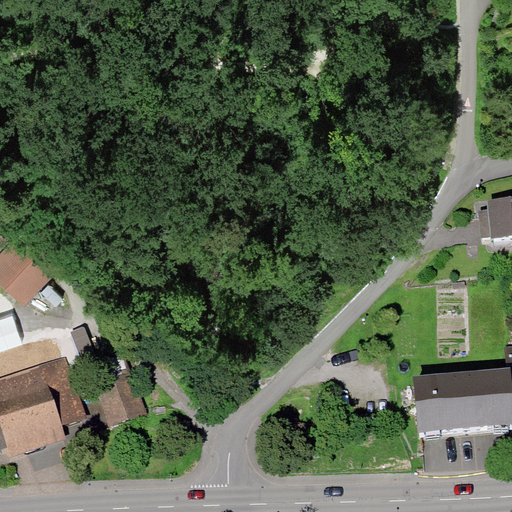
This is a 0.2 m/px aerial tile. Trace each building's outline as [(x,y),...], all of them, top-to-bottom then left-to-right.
[(476,219),(479,246),(487,245),(488,249),(511,246),(511,205),(484,209),(486,218),(476,219)] [(0,283),(26,309),(38,298),(55,316),(68,303),(48,283),(60,271),(35,246),(22,258),(0,235),(0,283)] [(91,332),(73,337),(85,378),(103,373),(91,332)] [(509,366),(411,375),(416,432),(511,424),(511,426),(511,346),(508,347),(509,366)] [(90,428),(65,361),(0,384),(0,455),(3,454),(8,468),(68,445),(65,437),(90,428)] [(127,380),(93,392),(109,437),(143,425),(127,380)]
